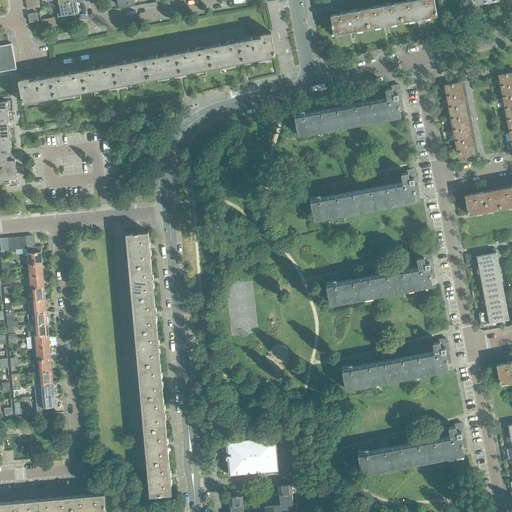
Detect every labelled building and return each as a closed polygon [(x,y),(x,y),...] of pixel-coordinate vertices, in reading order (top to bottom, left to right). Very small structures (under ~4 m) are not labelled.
[(39,0),(26,3),(27,9),(41,7),(39,0)] [(434,0),(410,0),(398,2),(402,21),(419,18),(437,15),(434,0)] [(79,13),(77,1),(59,4),(61,12),(57,13),(59,23),(76,20),(75,13),(79,13)] [(402,21),(398,2),(364,9),(368,28),(385,25),(402,21)] [(351,31),(368,28),(364,9),(331,15),(333,23),(332,24),(332,27),(333,26),(334,34),(351,31)] [(38,20),(38,19),(37,12),(28,14),(30,22),(38,20)] [(238,41),(242,62),(259,59),(276,55),(271,32),(261,34),(261,37),(238,41)] [(0,70),(16,68),(12,43),(9,43),(7,36),(0,37),(0,70)] [(238,41),(207,47),(211,68),(226,65),(242,62),(238,41)] [(211,68),(207,47),(176,53),(180,73),(195,71),(211,68)] [(180,73),(176,53),(144,59),(148,79),(164,76),(180,73)] [(148,79),(144,59),(113,64),(117,85),(133,82),(148,79)] [(113,64),(82,70),(86,91),(102,88),(117,85),(113,64)] [(86,91),(82,70),(51,76),(55,97),(70,94),(86,91)] [(511,71),(498,74),(505,108),(510,136),(511,145),(511,148),(511,147),(511,71)] [(39,100),(55,97),(51,76),(30,80),(29,77),(19,79),(23,103),(39,100)] [(475,155),(467,108),(462,81),(444,84),(458,158),(475,155)] [(374,102),(295,117),(299,135),(400,116),(399,107),(397,99),(402,98),(399,84),(391,86),(392,88),(386,89),(387,100),(374,102)] [(0,101),(0,111),(8,111),(7,101),(0,101)] [(0,111),(0,121),(9,121),(8,111),(0,111)] [(0,121),(0,131),(10,130),(9,121),(0,121)] [(0,131),(0,140),(11,140),(10,130),(0,131)] [(0,140),(0,186),(4,186),(3,180),(9,179),(10,185),(18,185),(17,178),(15,153),(12,153),(11,140),(0,140)] [(408,171),(408,173),(402,174),(404,184),(311,201),(312,208),(312,211),(313,211),(314,220),(417,201),(415,192),(416,192),(415,190),(415,189),(414,184),(418,183),(415,169),(411,170),(408,171)] [(511,185),(497,188),(501,208),(511,205),(511,185)] [(501,208),(497,188),(465,195),(469,214),(501,208)] [(129,268),(151,266),(150,249),(148,231),(126,233),(129,268)] [(34,246),(27,248),(27,252),(28,265),(42,264),(41,251),(40,246),(34,246)] [(478,267),(498,263),(496,252),(476,256),(478,267)] [(330,304),(432,285),(431,277),(430,267),(431,267),(434,266),(431,254),(424,255),(424,258),(417,259),(419,269),(405,271),(327,286),(330,304)] [(500,274),(498,263),(478,267),(480,278),(500,274)] [(29,276),(43,275),(42,264),(28,265),(29,276)] [(153,282),(151,266),(129,268),(132,301),(154,299),(153,282)] [(503,285),(500,274),(480,278),(483,289),(503,285)] [(30,288),(44,287),(43,275),(29,276),(30,288)] [(505,297),(503,285),(483,289),(485,300),(505,297)] [(31,300),(45,299),(44,287),(30,288),(31,300)] [(507,308),(505,297),(485,300),(487,311),(507,308)] [(46,311),(45,299),(31,300),(28,300),(29,312),(33,312),(46,311)] [(156,315),(154,299),(132,301),(135,333),(157,331),(156,315)] [(509,319),(507,308),(487,311),(479,313),(481,324),(489,323),(509,319)] [(34,324),(47,323),(46,311),(33,312),(29,312),(30,325),(34,324)] [(35,336),(49,334),(47,323),(34,324),(34,330),(29,331),(29,336),(31,336),(35,336)] [(159,348),(157,331),(135,333),(138,366),(160,364),(159,348)] [(36,348),(50,347),(49,334),(35,336),(31,336),(32,348),(36,348)] [(440,340),(440,342),(433,343),(435,353),(343,371),(344,377),(343,377),(344,380),(345,380),(346,389),(448,370),(447,361),(447,359),(447,358),(446,358),(445,353),(447,352),(449,352),(447,338),(443,339),(440,340)] [(37,359),(51,358),(50,347),(36,348),(37,359)] [(39,372),(52,371),(51,358),(37,359),(37,360),(33,361),(34,371),(38,371),(39,372)] [(511,381),(511,360),(497,364),(500,383),(511,381)] [(162,381),(160,364),(138,366),(141,399),(163,397),(162,381)] [(53,383),(52,371),(39,372),(39,379),(32,379),(33,384),(34,384),(40,384),(53,383)] [(20,374),(12,374),(12,381),(13,386),(21,385),(20,380),(20,374)] [(54,395),(53,383),(40,384),(34,384),(35,396),(36,396),(41,396),(54,395)] [(55,410),(55,406),(54,395),(41,396),(36,396),(38,412),(42,411),(55,410)] [(165,413),(163,397),(141,399),(144,432),(166,430),(165,413)] [(359,454),(362,473),(464,453),(463,445),(462,437),(463,436),(466,436),(463,422),(456,423),(456,425),(449,427),(451,438),(441,439),(359,454)] [(167,446),(166,430),(144,432),(147,464),(169,462),(167,446)] [(253,438),(227,441),(226,441),(227,451),(228,454),(228,455),(227,456),(226,456),(228,458),(227,459),(228,461),(229,472),(228,473),(229,475),(251,472),(278,470),(275,436),(255,438),(254,437),(253,438)] [(170,478),(169,462),(147,464),(150,495),(172,493),(170,478)] [(279,494),(280,500),(280,504),(265,505),(265,497),(257,497),(258,511),(243,511),(243,504),(242,495),(242,489),(233,490),(233,496),(230,496),(230,511),(297,511),(298,511),(297,511),(297,502),(293,502),(292,493),(293,493),(292,483),(279,485),(279,494)] [(72,496),(73,511),(106,511),(105,493),(88,494),(72,496)] [(39,499),(40,511),(73,511),(72,496),(55,497),(39,499)] [(6,502),(7,511),(40,511),(39,499),(23,500),(6,502)]
